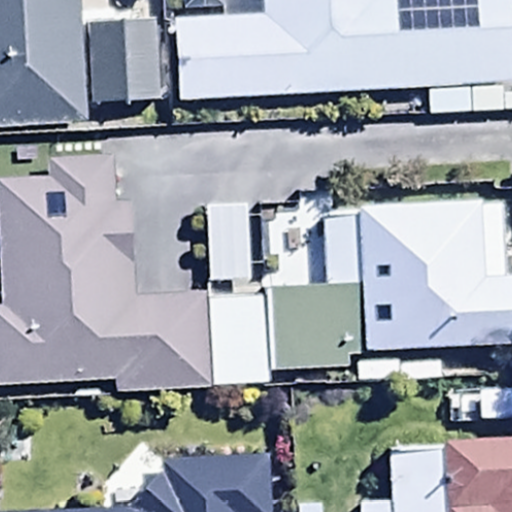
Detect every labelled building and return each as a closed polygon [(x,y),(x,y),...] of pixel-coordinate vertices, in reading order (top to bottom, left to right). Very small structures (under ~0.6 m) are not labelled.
[(0,0),(0,133),(83,127),(73,0),(0,0)] [(172,22),(176,100),(510,83),(506,0),(257,0),(258,17),(172,22)] [(151,16),(84,20),(89,107),(156,103),(151,16)] [(110,157),(52,159),(52,183),(0,184),(0,299),(0,311),(0,388),(110,385),(111,399),(204,396),(201,295),(125,298),(122,207),(111,207),(110,157)] [(242,201),(196,204),(202,288),(247,285),(242,201)] [(320,224),(319,292),(267,291),(271,370),(351,366),(350,357),(511,348),(511,273),(500,274),(497,207),(478,208),(478,204),(354,210),(354,225),(320,224)] [(260,298),(206,300),(209,390),(263,388),(260,298)] [(511,511),(511,428),(489,430),(490,442),(386,448),(389,502),(351,504),(351,511),(511,511)] [(127,511),(123,511),(263,511),(261,461),(159,466),(160,478),(127,511)]
